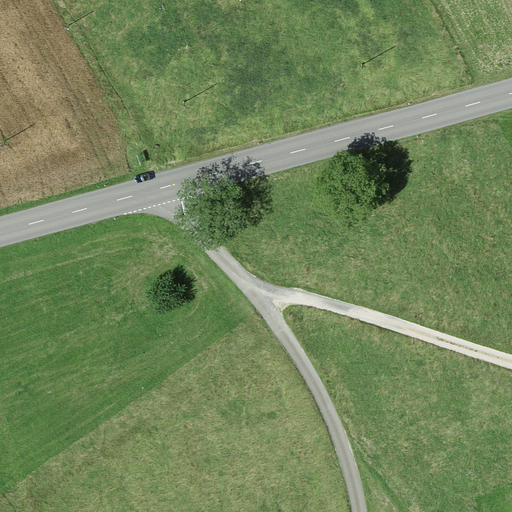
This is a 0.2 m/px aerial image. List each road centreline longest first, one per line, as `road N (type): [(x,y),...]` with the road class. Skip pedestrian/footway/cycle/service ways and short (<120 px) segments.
road 1 (residential): [(165,184),(256,294),(326,400),(360,511)]
road 2 (tertiary): [(165,184),(511,89)]
road 3 (track): [(511,361),(340,309),(256,294)]
road 4 (tertiary): [(0,229),(165,184)]
